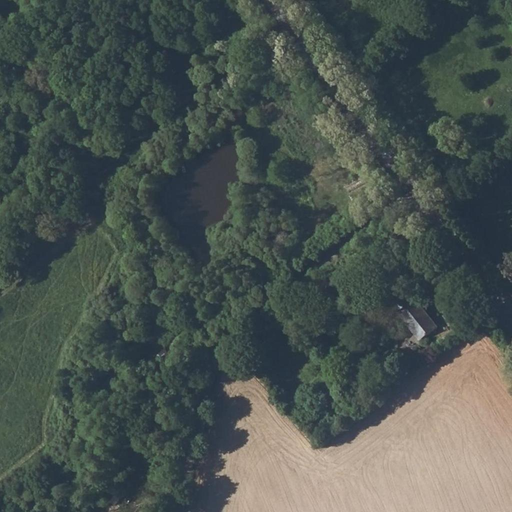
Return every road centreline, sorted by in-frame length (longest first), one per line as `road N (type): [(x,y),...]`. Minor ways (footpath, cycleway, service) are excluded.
road 1 (track): [(181,511),(211,382),(237,323),(274,276),(403,176)]
road 2 (tertiary): [(272,0),(511,323)]
